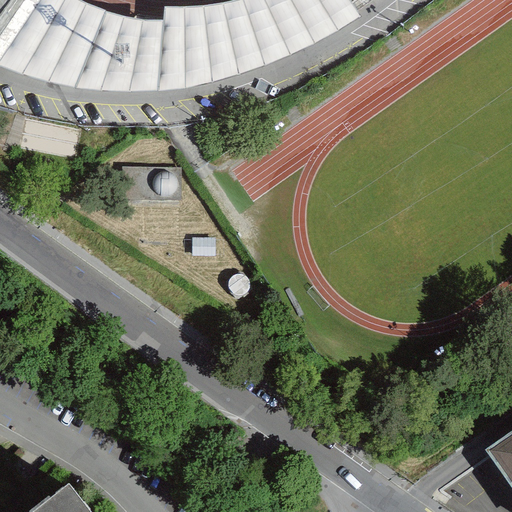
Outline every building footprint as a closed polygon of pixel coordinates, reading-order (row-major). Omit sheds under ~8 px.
[(0,0),(0,78),(63,89),(113,96),(162,94),(215,84),(259,71),(315,46),(370,14),(386,0),(0,0)] [(244,111),(250,126),(281,112),(275,97),(244,111)] [(25,118),(19,148),(75,158),(81,129),(25,118)] [(122,167),(122,200),(181,201),(182,168),(122,167)] [(192,245),(192,256),(216,256),(216,237),(192,237),(192,245)] [(240,297),(244,296),(247,294),(249,291),(251,288),(251,284),(250,280),(248,277),(245,275),(241,274),(237,274),(233,276),(231,278),(229,281),(228,285),(228,289),(230,292),(233,295),(236,297),(240,297)] [(511,443),(484,463),(485,465),(511,504),(511,443)] [(39,511),(88,511),(70,488),(39,511)]
